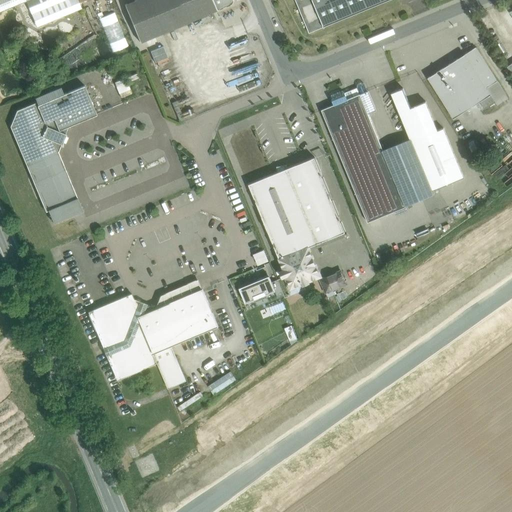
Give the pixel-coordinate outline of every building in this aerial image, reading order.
[(0,0),(0,12),(26,1),(37,27),(81,9),(78,2),(81,1),(80,0),(0,0)] [(136,0),(124,5),(140,43),(218,10),(214,0),(136,0)] [(214,0),(218,10),(220,10),(224,8),(227,7),(231,5),(233,4),(234,1),(233,0),(214,0)] [(324,27),(312,0),(295,0),(309,33),(324,27)] [(312,0),(324,27),(390,0),(312,0)] [(114,13),(99,19),(112,53),(128,46),(114,13)] [(162,46),(149,50),(153,62),(166,58),(162,46)] [(476,47),(428,78),(454,118),(480,102),(484,109),(495,101),(487,88),(497,81),(476,47)] [(125,78),(114,83),(118,93),(129,88),(125,78)] [(14,128),(48,211),(77,199),(58,152),(69,127),(96,115),(84,86),(63,95),(60,89),(36,99),(38,105),(19,114),(14,128)] [(392,93),(411,139),(432,191),(463,177),(442,128),(437,130),(426,102),(411,107),(404,88),(392,93)] [(383,150),(368,114),(375,111),(368,91),(360,94),(347,99),(344,90),(330,96),(334,105),(322,110),(368,223),(406,207),(406,206),(434,195),(432,191),(411,139),(383,150)] [(313,142),(316,155),(325,152),(322,140),(313,142)] [(315,158),(287,169),(287,165),(277,167),(278,173),(249,185),(279,259),(283,270),(280,271),(282,278),(283,279),(284,278),(292,275),(297,286),(302,284),(303,286),(304,285),(310,283),(309,281),(321,276),(309,249),(309,250),(308,248),(344,233),(345,232),(315,158)] [(77,199),(48,211),(54,224),(83,211),(77,199)] [(263,249),(252,253),(256,265),(268,261),(263,249)] [(264,267),(238,277),(240,284),(267,274),(264,267)] [(341,271),(320,280),(326,293),(341,286),(346,283),(341,271)] [(297,286),(292,275),(284,278),(291,295),(306,289),(304,285),(303,286),(302,284),(297,286)] [(291,295),(284,278),(283,279),(282,278),(277,280),(285,298),(291,295)] [(263,286),(261,280),(240,289),(243,295),(246,302),(254,299),(275,291),(271,282),(263,286)] [(344,298),(353,291),(348,285),(339,292),(344,298)] [(203,289),(143,314),(135,311),(130,298),(92,314),(119,379),(129,375),(157,363),(153,354),(172,346),(218,327),(203,289)] [(289,340),(296,338),(291,325),(284,327),(289,340)] [(172,346),(153,354),(157,363),(158,363),(168,389),(186,381),(172,346)] [(229,370),(208,384),(214,394),(236,380),(229,370)] [(180,409),(203,397),(200,391),(177,404),(180,409)]
